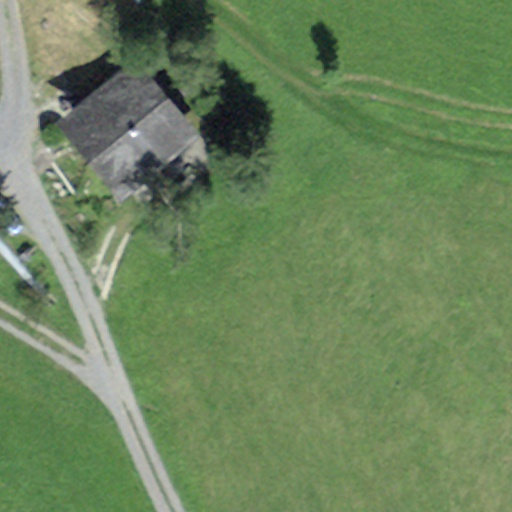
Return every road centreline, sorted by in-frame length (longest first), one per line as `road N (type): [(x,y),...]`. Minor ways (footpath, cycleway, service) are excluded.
road 1 (track): [(168,511),(21,134),(0,0)]
road 2 (track): [(207,0),(342,91),(511,117)]
